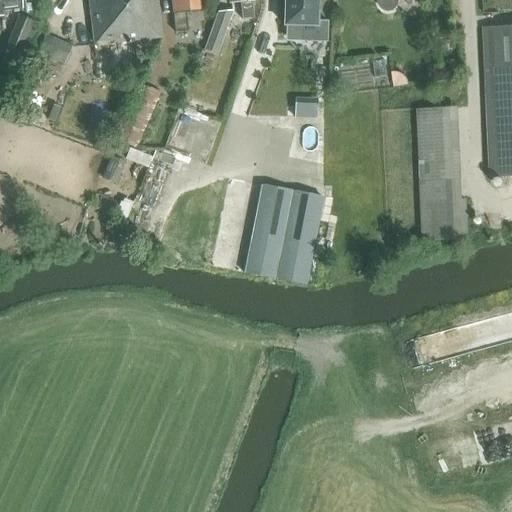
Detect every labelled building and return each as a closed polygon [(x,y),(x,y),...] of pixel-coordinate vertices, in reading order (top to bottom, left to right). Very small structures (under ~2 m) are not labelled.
[(1,12),(20,9),(18,0),(0,0),(0,15),(2,15),(1,12)] [(134,40),(159,37),(154,0),(88,0),(93,43),(109,41),(110,45),(125,43),(126,45),(134,44),(134,40)] [(197,0),(171,0),(175,33),(189,31),(185,13),(199,11),(197,0)] [(259,0),(228,0),(229,4),(239,3),(241,18),(253,17),(251,2),(259,1),(259,0)] [(284,0),(284,23),(284,25),(286,25),(305,26),(304,42),(325,42),(326,22),(316,21),(316,0),(284,0)] [(379,0),(379,4),(382,9),(387,12),(393,11),(398,7),(399,1),(398,0),(379,0)] [(216,54),(232,11),(218,11),(204,50),(216,54)] [(19,16),(5,49),(13,53),(20,55),(33,22),(19,16)] [(511,25),(486,26),(491,177),(511,175),(511,25)] [(37,54),(64,65),(72,46),(45,35),(37,54)] [(13,53),(6,71),(15,75),(19,76),(26,58),(20,55),(13,53)] [(45,64),(42,83),(52,84),(56,65),(45,64)] [(456,64),(445,66),(447,75),(457,74),(456,64)] [(391,69),(391,84),(405,84),(404,69),(391,69)] [(137,148),(162,92),(143,83),(118,139),(137,148)] [(462,180),(458,108),(417,110),(420,182),(423,242),(469,240),(467,199),(463,199),(462,180)] [(202,153),(200,131),(166,133),(168,156),(202,153)] [(123,159),(148,163),(150,150),(125,146),(123,159)] [(126,163),(115,158),(105,180),(116,185),(126,163)] [(261,187),(244,275),(306,287),(323,199),(261,187)] [(118,194),(111,215),(124,219),(131,198),(118,194)] [(139,213),(145,236),(167,231),(161,208),(139,213)] [(511,307),(433,328),(439,354),(511,334),(511,307)] [(429,339),(431,338),(429,331),(406,335),(412,367),(434,363),(429,339)] [(511,373),(427,389),(432,416),(511,400),(511,373)] [(428,439),(430,454),(463,451),(464,463),(470,462),(467,435),(428,439)]
